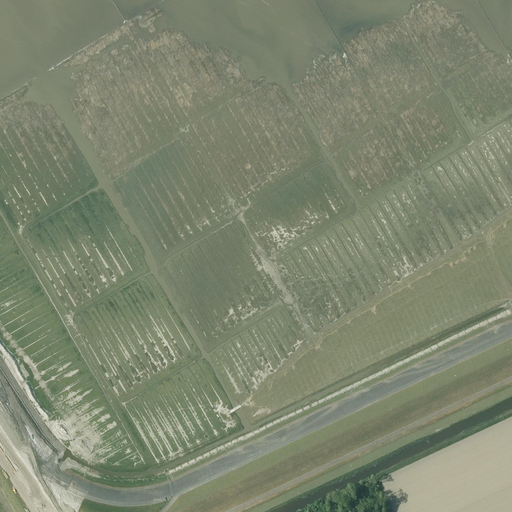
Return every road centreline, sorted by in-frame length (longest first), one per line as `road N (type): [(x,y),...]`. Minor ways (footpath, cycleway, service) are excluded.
road 1 (track): [(34,462),(94,499),(166,497),(511,335)]
road 2 (track): [(59,509),(0,376)]
